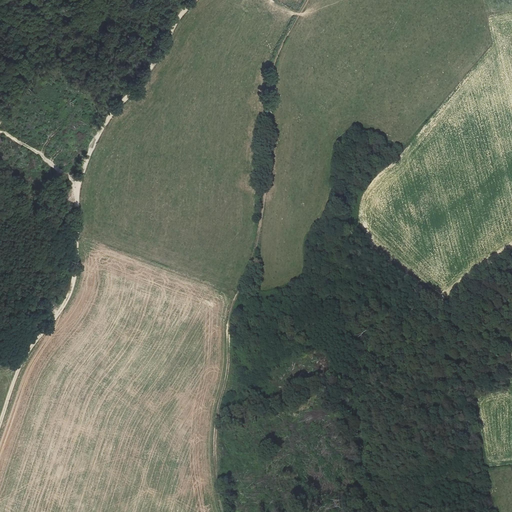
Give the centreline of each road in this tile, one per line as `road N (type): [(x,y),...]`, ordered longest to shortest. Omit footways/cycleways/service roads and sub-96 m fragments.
road 1 (track): [(308,0),(274,64),(269,170),(255,249),(234,304),(233,364),(217,411),(224,511)]
road 2 (track): [(0,426),(20,365),(71,293),(79,184),(90,154),(196,0)]
